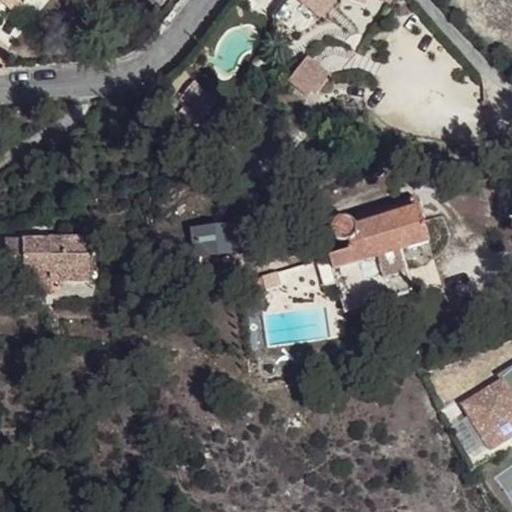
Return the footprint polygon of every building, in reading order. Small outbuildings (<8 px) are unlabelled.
[(0,0),(0,5),(2,4),(10,11),(19,0),(0,0)] [(295,0),(321,20),(336,0),(347,0),(364,6),(366,0),(295,0)] [(330,77),(307,58),(289,82),(307,97),(312,91),(317,94),(330,77)] [(399,253),(429,244),(415,198),(357,215),(353,217),(349,221),(342,219),(335,223),(333,225),(331,230),(332,237),(336,241),(338,243),(343,244),(349,243),(352,253),(330,259),(345,311),(368,304),(362,285),(405,273),(399,253)] [(236,229),(194,233),(197,255),(239,251),(236,229)] [(59,283),(92,282),(91,237),(49,238),(49,240),(5,241),(5,259),(23,258),(23,283),(51,283),(51,278),(59,278),(59,283)] [(405,273),(362,285),(368,304),(410,292),(405,273)] [(255,295),(282,287),(278,274),(251,282),(255,295)] [(51,283),(23,283),(24,295),(51,294),(51,283)] [(511,368),(501,374),(505,381),(477,397),(484,409),(474,414),(491,446),(511,434),(511,428),(509,422),(511,420),(511,368)] [(484,409),(477,397),(467,402),(474,414),(484,409)]
